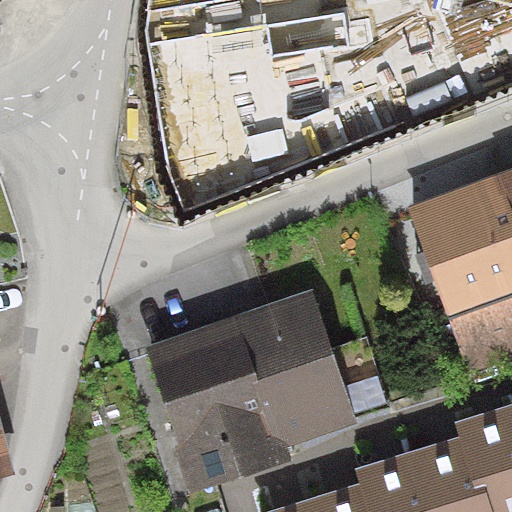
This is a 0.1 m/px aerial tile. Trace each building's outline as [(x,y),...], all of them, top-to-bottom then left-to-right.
[(437,0),(229,0),(148,12),(178,212),(463,84),(437,0)] [(511,168),(404,206),(465,377),(511,359),(511,168)] [(314,290),(144,344),(191,492),(293,460),(289,445),(360,423),(357,415),(391,404),(369,336),(332,348),(314,290)] [(511,511),(511,404),(455,422),(460,436),(476,490),(487,487),(494,511),(511,511)] [(0,478),(15,474),(0,416),(0,478)] [(476,490),(460,436),(412,450),(431,511),(494,511),(487,487),(476,490)] [(431,511),(412,450),(355,468),(359,482),(368,511),(431,511)] [(368,511),(359,482),(309,498),(313,511),(368,511)] [(313,511),(309,498),(265,511),(313,511)]
